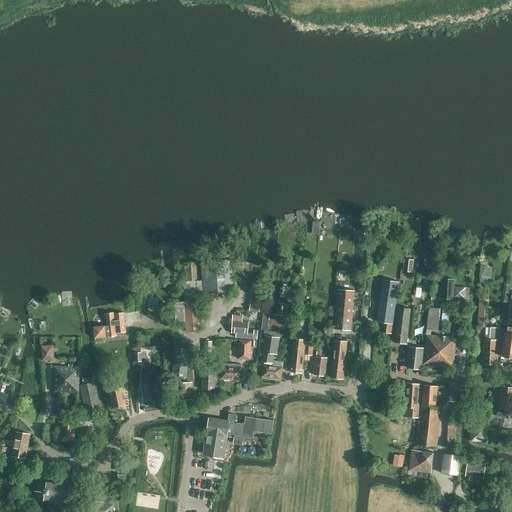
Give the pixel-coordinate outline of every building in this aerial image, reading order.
[(321,234),(322,221),(314,221),(313,233),(321,234)] [(392,264),(393,253),(381,252),(380,263),(392,264)] [(412,272),(414,260),(406,259),(404,271),(412,272)] [(234,292),(232,260),(202,262),(203,276),(204,294),(234,292)] [(204,294),(203,276),(199,276),(198,263),(186,263),(187,282),(184,282),(185,299),(192,299),(192,298),(201,297),(201,294),(204,294)] [(491,279),(492,269),(488,265),(482,264),(481,278),(491,279)] [(454,298),(454,287),(455,280),(443,279),(441,299),(454,300),(454,298)] [(396,304),(399,282),(383,280),(380,302),(396,304)] [(469,299),(470,288),(454,287),(454,298),(469,299)] [(351,331),(355,291),(339,289),(335,329),(351,331)] [(202,331),(200,299),(192,299),(185,299),(187,332),(202,331)] [(252,299),(250,310),(260,312),(262,300),(252,299)] [(392,334),(396,304),(380,302),(377,322),(383,323),(382,332),(392,334)] [(288,317),(291,305),(278,303),(276,315),(288,317)] [(160,316),(159,306),(148,306),(149,316),(160,316)] [(407,344),(411,309),(398,308),(394,343),(407,344)] [(438,331),(440,317),(441,309),(430,308),(427,330),(438,331)] [(450,310),(441,309),(440,317),(449,318),(450,310)] [(126,332),(124,313),(115,314),(115,312),(106,314),(107,326),(95,327),(96,338),(117,335),(117,333),(126,332)] [(248,333),(249,322),(240,322),(241,316),(233,315),(232,333),(236,333),(236,337),(251,338),(252,333),(248,333)] [(498,365),(499,339),(500,339),(501,328),(491,327),(490,335),(486,335),(485,339),(484,339),(483,365),(498,365)] [(511,333),(505,333),(504,338),(504,339),(504,344),(503,345),(504,345),(503,350),(503,351),(503,357),(511,357),(511,333)] [(454,367),(455,351),(457,338),(427,335),(424,365),(454,367)] [(274,361),(275,354),(278,355),(280,338),(266,336),(262,362),(264,362),(262,377),(282,379),(284,362),(274,361)] [(303,373),(305,355),(306,340),(294,338),(291,372),(303,373)] [(187,377),(188,361),(189,349),(183,349),(183,342),(176,341),(173,376),(174,376),(174,383),(174,399),(185,399),(186,400),(189,400),(190,399),(192,399),(193,382),(185,383),(185,377),(187,377)] [(340,380),(344,342),(333,341),(329,379),(340,380)] [(313,356),(314,346),(306,345),(305,355),(313,356)] [(51,360),(51,346),(42,346),(43,360),(51,360)] [(424,348),(422,348),(410,347),(407,368),(422,369),(424,348)] [(326,376),(328,358),(322,357),(322,352),(317,351),(314,375),(326,376)] [(241,380),(242,365),(222,363),(221,379),(241,380)] [(79,393),(79,367),(54,367),(54,392),(79,393)] [(215,390),(216,372),(206,372),(206,367),(201,367),(201,377),(203,377),(203,380),(203,389),(215,390)] [(159,400),(157,374),(155,374),(154,369),(145,369),(146,374),(144,375),(146,401),(159,400)] [(127,383),(125,374),(116,376),(118,385),(127,383)] [(100,410),(94,381),(93,377),(80,380),(87,413),(92,412),(100,410)] [(419,416),(421,385),(407,383),(406,407),(407,408),(406,414),(406,417),(419,418),(419,416)] [(437,447),(441,408),(436,407),(438,387),(424,385),(422,406),(421,406),(417,445),(437,447)] [(511,387),(501,387),(499,409),(505,410),(505,412),(499,411),(498,415),(493,414),(491,425),(511,428),(511,387)] [(127,404),(123,388),(110,391),(113,407),(127,404)] [(75,442),(76,419),(74,419),(74,414),(62,414),(62,423),(60,423),(59,436),(62,436),(62,442),(75,442)] [(223,456),(225,447),(227,437),(231,437),(231,434),(236,435),(236,436),(253,438),(254,439),(255,431),(272,433),(274,420),(246,416),(245,424),(238,423),(238,424),(233,423),(229,423),(229,422),(228,422),(211,419),(210,419),(210,420),(205,452),(205,453),(205,454),(206,454),(223,457),(222,457),(223,457),(224,456),(223,456)] [(92,432),(93,420),(81,419),(80,441),(91,441),(91,440),(95,440),(95,432),(92,432)] [(455,448),(456,422),(448,421),(446,448),(455,448)] [(471,441),(487,441),(488,426),(472,425),(471,441)] [(26,459),(31,434),(16,432),(15,442),(11,441),(10,446),(14,446),(12,456),(13,456),(11,462),(24,465),(25,458),(26,459)] [(405,441),(416,443),(417,433),(406,432),(405,441)] [(432,473),(434,453),(412,450),(410,470),(432,473)] [(458,476),(461,456),(445,454),(442,473),(458,476)] [(484,479),(486,462),(475,460),(474,464),(467,463),(466,476),(469,477),(468,479),(474,480),(475,477),(484,479)] [(125,473),(127,462),(120,461),(119,472),(125,473)] [(125,488),(126,475),(118,474),(118,475),(117,479),(118,479),(117,487),(125,488)] [(76,499),(78,490),(76,490),(77,487),(71,486),(71,485),(47,483),(46,489),(45,489),(45,494),(46,494),(45,500),(68,503),(69,498),(76,499)] [(504,507),(506,490),(485,487),(484,503),(499,505),(499,507),(504,507)] [(112,511),(113,505),(103,503),(89,501),(87,511),(112,511)]
